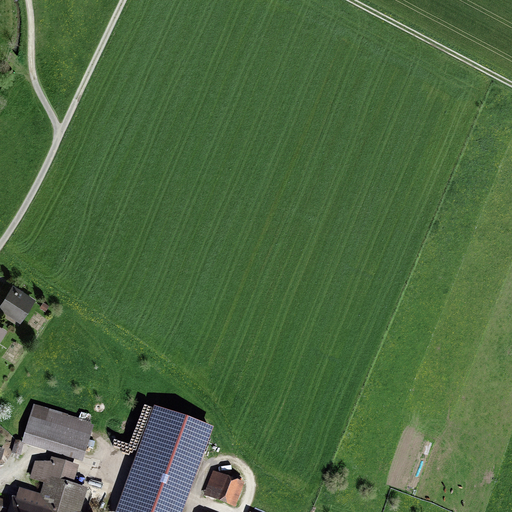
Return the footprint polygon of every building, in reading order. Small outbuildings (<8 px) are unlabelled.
[(34,302),(13,288),(0,307),(0,310),(19,324),(34,302)] [(50,305),(44,302),(40,310),(46,313),(50,305)] [(183,511),(214,429),(154,407),(115,511),(183,511)] [(93,427),(35,410),(27,437),(85,455),(93,427)] [(15,443),(11,453),(20,456),(23,446),(15,443)] [(80,511),(86,493),(72,489),(78,471),(52,463),(51,466),(36,465),(30,482),(45,486),(41,499),(20,492),(17,502),(13,501),(9,511),(80,511)] [(236,511),(246,490),(215,477),(206,499),(234,511),(236,511)]
